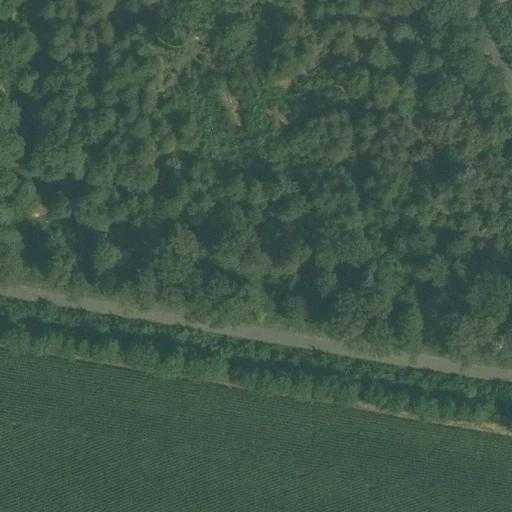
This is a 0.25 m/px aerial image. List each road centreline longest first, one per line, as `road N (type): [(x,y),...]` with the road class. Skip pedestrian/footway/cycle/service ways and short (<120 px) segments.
road 1 (unclassified): [(511,360),(0,269)]
road 2 (unclassified): [(511,107),(453,0)]
